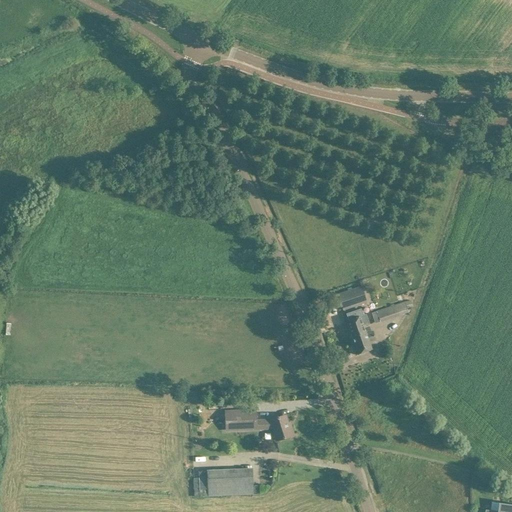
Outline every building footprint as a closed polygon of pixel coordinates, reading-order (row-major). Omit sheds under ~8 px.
[(343,309),(366,302),(361,287),(338,294),(343,309)] [(380,321),(403,313),(402,313),(408,311),(407,308),(413,306),(411,300),(376,312),(380,321)] [(360,309),(347,314),(349,321),(347,321),(352,336),(365,332),(363,325),(368,323),(366,315),(363,316),(360,309)] [(365,332),(352,336),(358,353),(371,349),(368,342),(375,340),(372,331),(365,333),(365,332)] [(298,399),(298,409),(317,408),(317,398),(298,399)] [(256,421),(255,410),(225,411),(226,430),(272,428),(276,440),(293,435),(291,426),(289,427),(285,415),(270,420),(256,421)] [(208,496),(253,494),(252,469),(207,471),(208,496)] [(409,485),(405,486),(407,494),(412,511),(413,511),(432,511),(447,507),(446,504),(445,505),(443,499),(438,501),(427,505),(419,481),(414,483),(409,485)] [(463,491),(462,488),(451,491),(449,485),(448,485),(456,509),(457,509),(457,508),(460,507),(461,510),(469,508),(463,490),(463,491)] [(486,509),(485,511),(511,511),(511,503),(500,502),(499,511),(486,509)]
